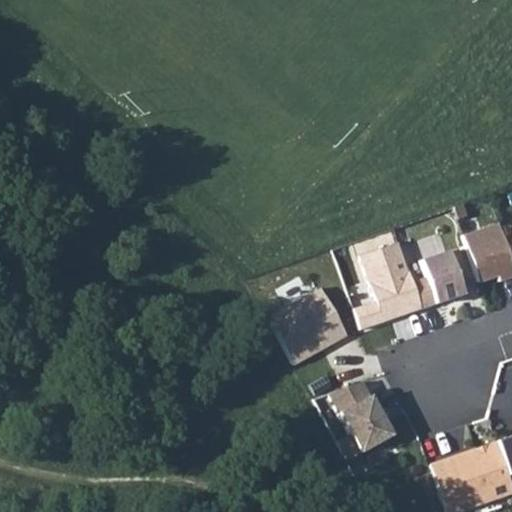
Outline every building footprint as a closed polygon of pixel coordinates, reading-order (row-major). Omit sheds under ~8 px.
[(459,205),(449,208),(454,220),(464,217),(459,205)] [(495,224),(459,237),(476,283),(495,277),(496,282),(511,276),(511,273),(503,248),(495,224)] [(511,227),(511,244),(503,248),(511,273),(511,225),(511,226),(511,227)] [(408,283),(394,243),(356,257),(372,302),(350,310),(357,331),(417,310),(408,283)] [(445,252),(416,262),(422,279),(408,283),(417,310),(460,295),(445,252)] [(264,318),(291,365),(321,349),(319,345),(325,342),(327,345),(343,336),(317,289),(264,318)] [(359,383),(324,395),(347,435),(334,442),(344,460),(388,435),(359,383)] [(493,443),(506,480),(511,477),(511,440),(507,442),(506,438),(493,442),(493,443)] [(493,443),(427,466),(443,511),(454,511),(511,492),(506,480),(493,443)]
